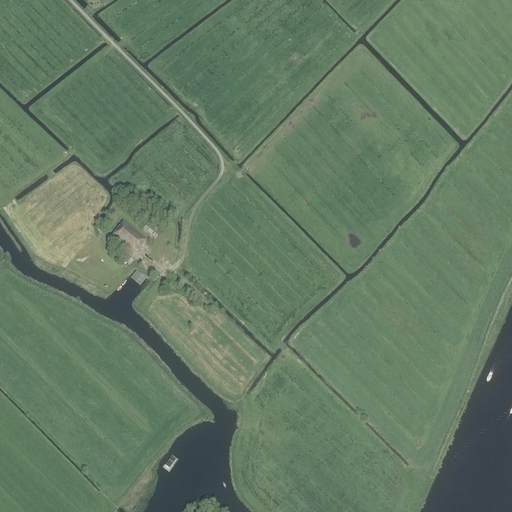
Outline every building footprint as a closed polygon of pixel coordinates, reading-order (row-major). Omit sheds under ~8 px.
[(159,234),(158,234),(165,224),(159,219),(154,226),(149,222),(143,229),(155,239),(159,234)] [(138,252),(147,240),(123,221),(110,236),(133,255),(137,251),(138,252)] [(129,266),(133,261),(128,258),(125,262),(129,266)] [(140,286),(146,278),(137,271),(131,278),(140,286)] [(182,459),(174,449),(157,468),(168,476),(182,459)]
